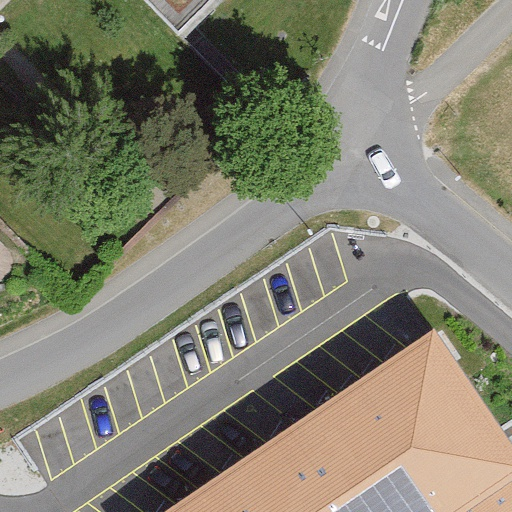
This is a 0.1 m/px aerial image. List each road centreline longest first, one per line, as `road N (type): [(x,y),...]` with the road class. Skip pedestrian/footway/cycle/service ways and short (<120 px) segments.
road 1 (residential): [(0,383),(125,318),(380,144)]
road 2 (residential): [(380,144),(429,206),(511,276)]
road 3 (residential): [(380,144),(511,11)]
road 4 (residential): [(400,0),(373,88),(380,144)]
